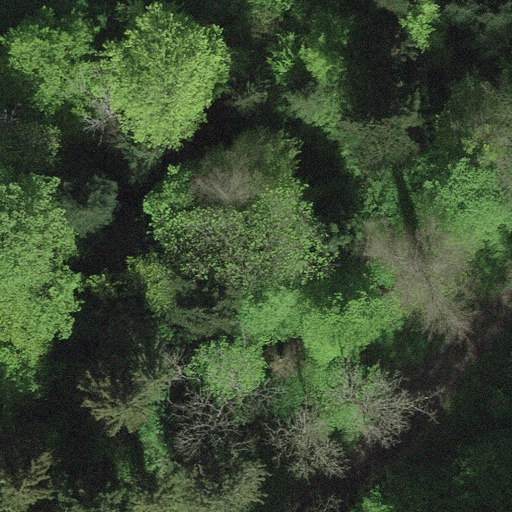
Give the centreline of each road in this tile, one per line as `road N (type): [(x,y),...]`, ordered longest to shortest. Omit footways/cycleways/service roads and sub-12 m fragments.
road 1 (track): [(293,511),(511,298)]
road 2 (track): [(333,471),(511,418)]
